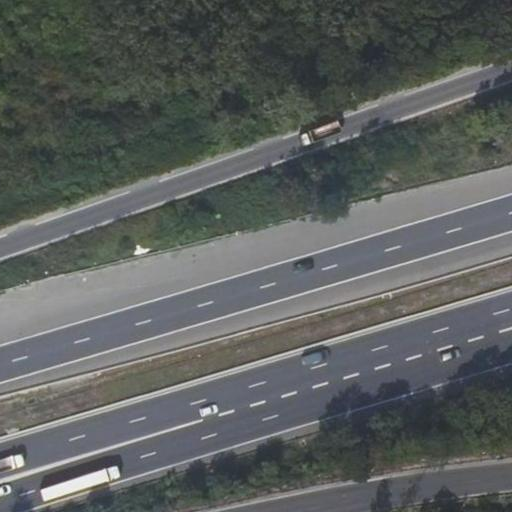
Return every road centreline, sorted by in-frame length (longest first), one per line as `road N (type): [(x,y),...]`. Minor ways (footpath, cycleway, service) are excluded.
road 1 (motorway): [(511,70),(0,252)]
road 2 (motorway): [(511,215),(0,368)]
road 3 (motorway): [(0,501),(211,435),(264,403)]
road 4 (motorway): [(0,463),(204,402),(264,403)]
road 5 (motorway): [(264,403),(511,322)]
road 6 (motorway): [(314,511),(511,479)]
